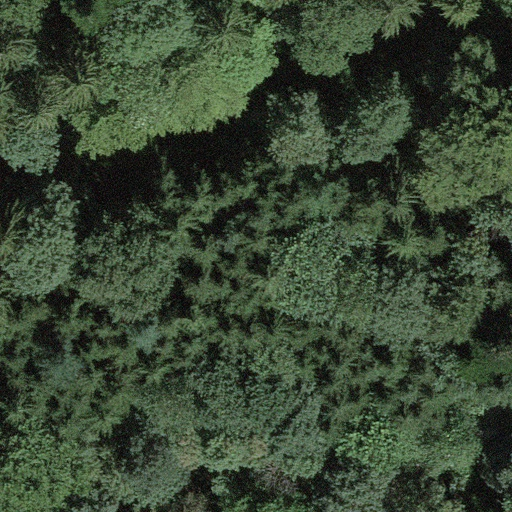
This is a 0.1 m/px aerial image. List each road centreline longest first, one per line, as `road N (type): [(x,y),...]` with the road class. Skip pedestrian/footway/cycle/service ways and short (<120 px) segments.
road 1 (track): [(0,116),(417,0)]
road 2 (track): [(511,404),(351,511)]
